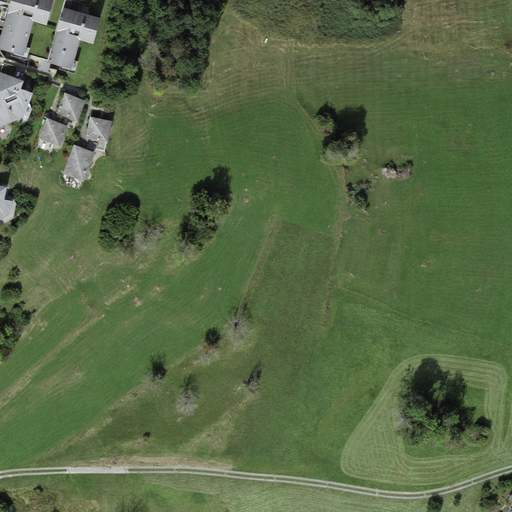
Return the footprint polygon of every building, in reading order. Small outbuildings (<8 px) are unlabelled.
[(52,0),(2,0),(0,8),(0,41),(24,48),(33,14),(48,18),(52,0)] [(105,6),(79,0),(61,0),(48,50),(78,58),(86,25),(99,28),(105,6)] [(28,69),(0,61),(0,110),(24,103),(37,82),(28,80),(28,69)] [(86,88),(63,78),(54,99),(77,108),(86,88)] [(115,105),(90,101),(86,125),(111,129),(115,105)] [(69,113),(46,104),(39,124),(62,133),(69,113)] [(94,139),(71,131),(62,159),(85,167),(94,139)] [(0,219),(2,221),(15,213),(16,198),(6,197),(6,185),(0,184),(0,219)]
